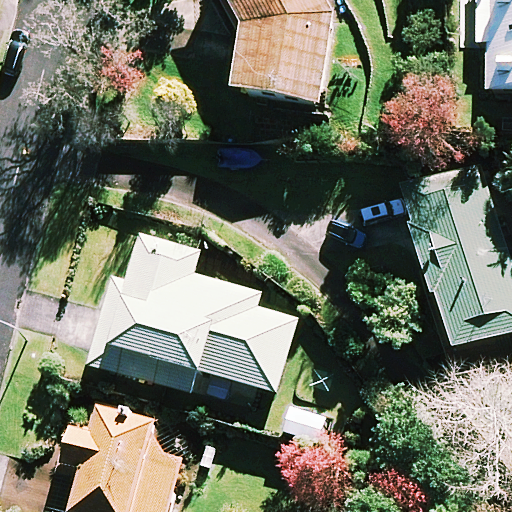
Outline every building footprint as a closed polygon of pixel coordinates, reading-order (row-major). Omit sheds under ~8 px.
[(333,23),(321,0),(229,0),(245,46),(239,101),(319,110),(333,23)] [(511,0),(481,0),(481,1),(461,1),(461,48),(489,48),(490,96),(511,95),(511,0)] [(511,339),(511,266),(484,172),(405,195),(453,357),(511,339)] [(230,266),(143,243),(131,288),(114,284),(91,371),(203,401),(209,380),(280,399),(300,325),(255,313),(259,299),(224,289),(230,266)] [(85,480),(77,511),(172,511),(185,463),(154,455),(163,419),(102,404),(93,438),(71,432),(61,474),(85,480)] [(329,418),(291,410),(286,439),(323,447),(329,418)]
